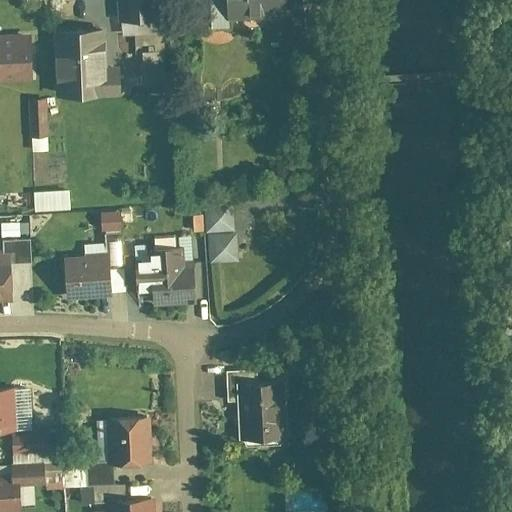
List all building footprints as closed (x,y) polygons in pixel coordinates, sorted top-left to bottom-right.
[(119,0),(121,19),(161,17),(160,0),(119,0)] [(232,18),(230,0),(213,0),(214,29),(232,28),(232,18)] [(288,0),(230,0),(232,18),(290,16),(288,0)] [(56,29),(59,95),(124,93),(123,65),(110,65),(109,27),(56,29)] [(35,32),(0,33),(0,82),(37,80),(35,32)] [(142,61),(143,84),(167,83),(167,60),(142,61)] [(50,97),(31,98),(34,149),(52,148),(50,97)] [(137,126),(138,139),(158,138),(158,125),(137,126)] [(33,191),(34,211),(69,209),(68,189),(33,191)] [(211,233),(237,231),(235,201),(207,203),(210,233),(211,233)] [(110,231),(123,230),(122,210),(103,211),(104,231),(110,231)] [(0,223),(1,236),(24,236),(24,222),(0,223)] [(112,252),(112,266),(127,265),(125,230),(123,230),(110,231),(112,252)] [(237,231),(211,233),(213,261),(242,259),(240,231),(237,231)] [(12,246),(13,260),(35,258),(34,236),(12,237),(12,246)] [(159,303),(198,301),(195,265),(188,266),(186,244),(159,246),(160,257),(141,258),(143,288),(158,287),(159,303)] [(0,299),(16,298),(13,260),(12,246),(0,247),(0,299)] [(71,298),(114,295),(112,266),(112,252),(68,254),(71,298)] [(231,400),(242,399),(241,380),(260,379),(260,366),(230,368),(231,400)] [(242,399),(244,435),(290,433),(288,378),(260,379),(241,380),(242,399)] [(0,428),(16,428),(20,427),(18,383),(0,384),(0,428)] [(54,393),(55,413),(65,412),(64,393),(54,393)] [(111,414),(113,462),(116,461),(156,460),(154,412),(111,414)] [(16,428),(17,452),(55,450),(54,426),(20,427),(16,428)] [(15,462),(15,473),(22,473),(47,472),(46,460),(15,462)] [(117,481),(116,461),(113,462),(90,463),(91,482),(95,482),(117,481)] [(0,474),(0,511),(24,511),(22,473),(15,473),(0,474)] [(117,481),(95,482),(96,500),(110,499),(129,498),(128,481),(117,481)] [(129,498),(110,499),(110,511),(159,511),(159,497),(129,498)]
